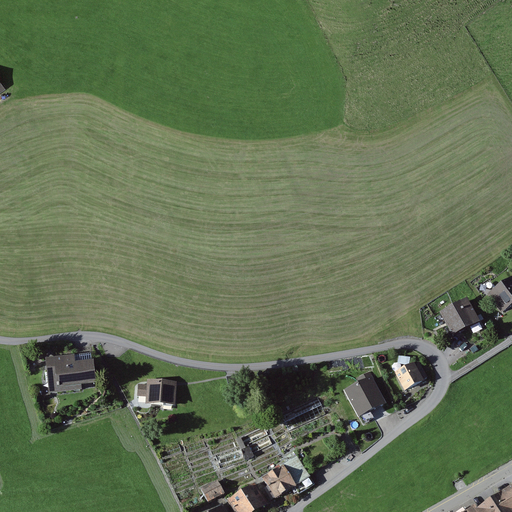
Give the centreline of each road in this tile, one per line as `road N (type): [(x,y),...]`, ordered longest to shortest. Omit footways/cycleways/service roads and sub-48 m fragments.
road 1 (unclassified): [(412,341),(247,367),(184,362),(90,335),(0,340)]
road 2 (residential): [(291,511),(439,390),(440,360),(412,341)]
